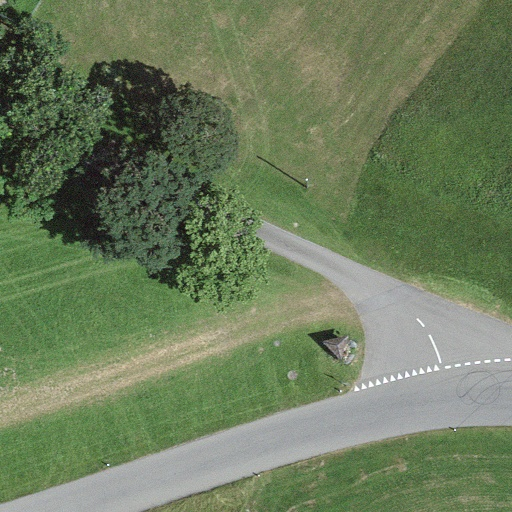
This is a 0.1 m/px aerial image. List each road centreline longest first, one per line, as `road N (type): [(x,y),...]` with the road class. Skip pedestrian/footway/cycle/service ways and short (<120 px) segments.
road 1 (unclassified): [(454,396),(423,326),(390,296),(0,115)]
road 2 (tertiary): [(454,396),(316,431),(70,511)]
